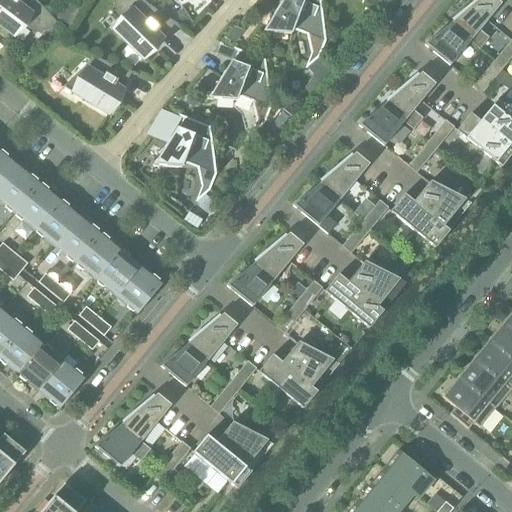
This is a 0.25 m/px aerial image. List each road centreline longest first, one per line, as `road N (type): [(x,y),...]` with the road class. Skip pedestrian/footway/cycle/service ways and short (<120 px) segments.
road 1 (residential): [(216,255),(436,0)]
road 2 (residential): [(63,446),(216,255)]
road 3 (residential): [(97,162),(234,0)]
road 4 (residential): [(511,247),(388,403)]
road 5 (residential): [(388,403),(510,496)]
road 6 (residential): [(216,255),(97,162)]
road 7 (residential): [(388,403),(299,511)]
road 8 (residential): [(97,162),(0,85)]
